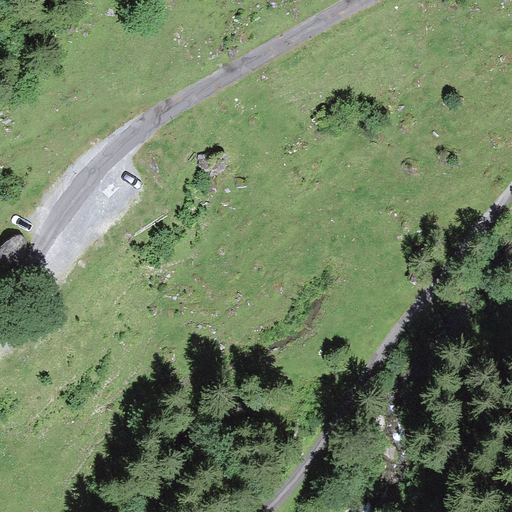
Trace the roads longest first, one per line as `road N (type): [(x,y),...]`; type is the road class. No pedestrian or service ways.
road 1 (unclassified): [(0,322),(77,193),(138,128),(366,0)]
road 2 (track): [(511,187),(304,479),(268,511)]
